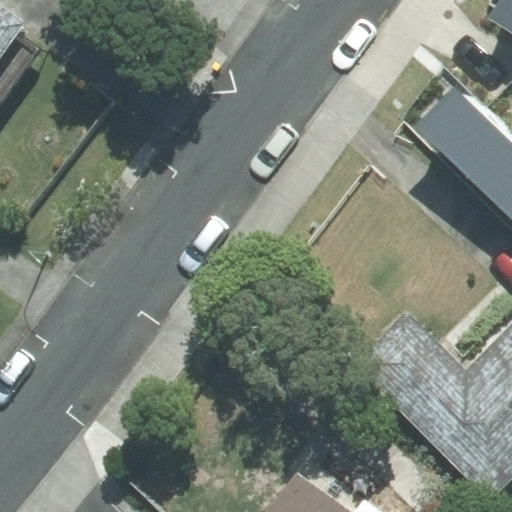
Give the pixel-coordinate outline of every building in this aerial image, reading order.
[(0,0),(0,95),(46,33),(0,0)] [(511,0),(501,0),(490,18),(511,31),(511,0)] [(511,141),(453,86),(414,127),(511,219),(511,141)] [(429,319),(378,365),(497,498),(511,484),(511,334),(474,369),(429,319)] [(381,511),(311,464),(278,511),(381,511)]
